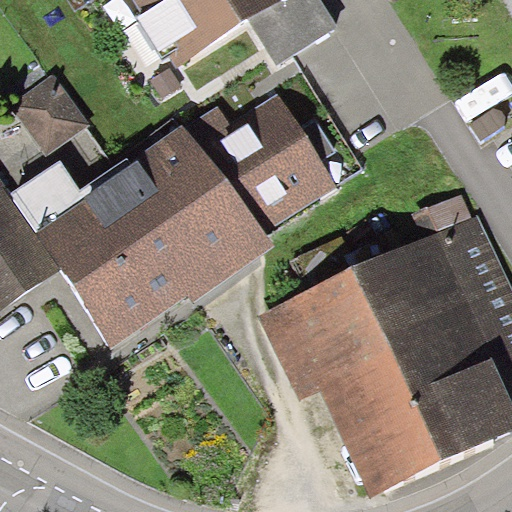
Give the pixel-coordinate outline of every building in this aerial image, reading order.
[(308,0),(127,0),(175,76),(252,28),(274,62),(327,29),(308,0)] [(48,74),(4,105),(35,149),(79,118),(48,74)] [(272,96),(203,140),(266,238),(336,194),(272,96)] [(99,346),(266,238),(203,140),(186,114),(78,183),(61,156),(0,194),(0,296),(48,266),(99,346)] [(333,388),(380,496),(506,440),(473,364),(511,347),(511,301),(471,209),(458,215),(448,192),(410,209),(428,248),(260,321),(297,404),(333,388)]
